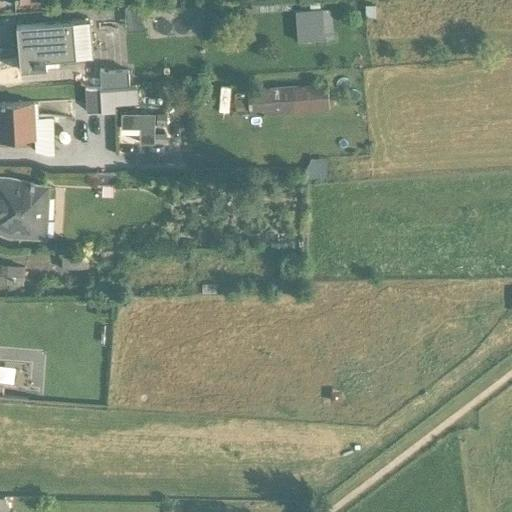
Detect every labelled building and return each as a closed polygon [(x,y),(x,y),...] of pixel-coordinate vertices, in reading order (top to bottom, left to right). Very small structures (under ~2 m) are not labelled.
[(278,0),(278,28),(318,27),(317,0),(278,0)] [(124,7),(125,26),(146,25),(145,6),(124,7)] [(17,24),(20,69),(21,69),(58,67),(58,59),(91,57),(89,20),(17,24)] [(98,66),(99,82),(129,80),(128,64),(98,66)] [(238,75),(239,104),(332,99),(330,70),(238,75)] [(84,83),(86,106),(115,105),(114,98),(138,96),(138,80),(129,80),(99,82),(84,83)] [(31,102),(0,103),(0,140),(34,139),(35,149),(54,148),(52,117),(37,118),(37,103),(31,102)] [(153,107),(121,106),(121,126),(139,127),(139,136),(165,137),(166,127),(153,126),(153,107)] [(50,178),(0,174),(0,229),(47,233),(50,178)] [(86,244),(61,245),(62,261),(87,261),(86,244)] [(0,275),(23,277),(23,260),(0,258),(0,275)] [(0,501),(8,502),(8,495),(5,495),(5,489),(0,489),(0,501)]
